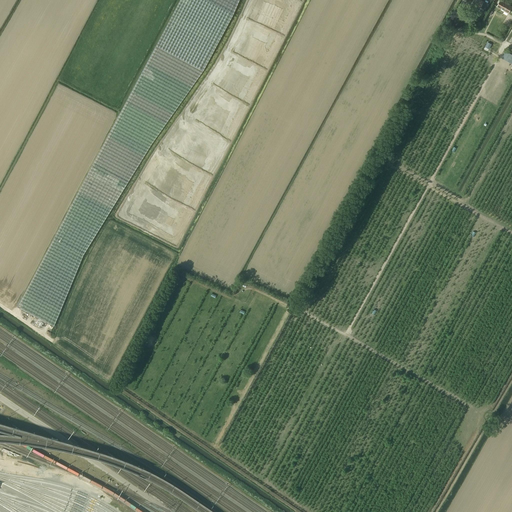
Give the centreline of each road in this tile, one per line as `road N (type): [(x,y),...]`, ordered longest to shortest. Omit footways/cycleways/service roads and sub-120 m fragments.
road 1 (track): [(345,335),(504,45)]
road 2 (track): [(239,292),(257,290),(328,325),(487,415)]
road 3 (track): [(383,162),(511,232)]
